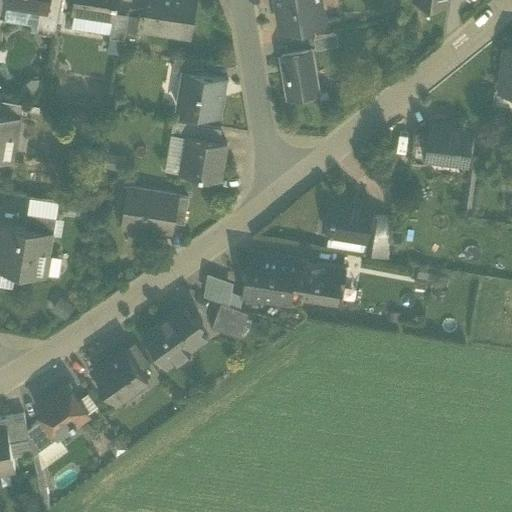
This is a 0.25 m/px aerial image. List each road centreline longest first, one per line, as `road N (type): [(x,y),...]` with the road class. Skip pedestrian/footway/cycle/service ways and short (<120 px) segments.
road 1 (residential): [(277,199),(131,303),(0,373)]
road 2 (residential): [(508,0),(277,199)]
road 3 (residential): [(237,0),(277,199)]
